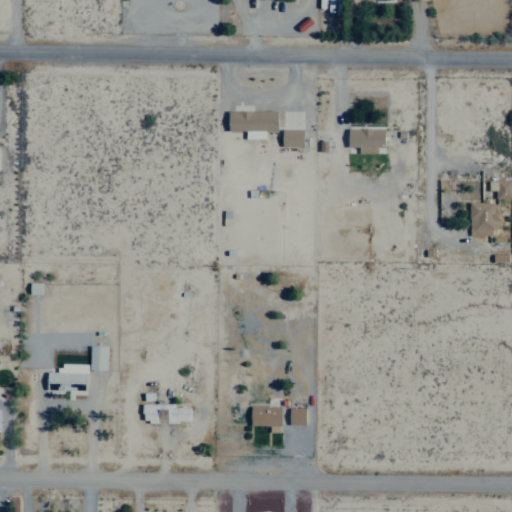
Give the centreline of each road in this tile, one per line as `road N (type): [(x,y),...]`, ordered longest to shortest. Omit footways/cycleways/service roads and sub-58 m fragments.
road 1 (residential): [(0,47),(511,56)]
road 2 (residential): [(0,474),(511,482)]
